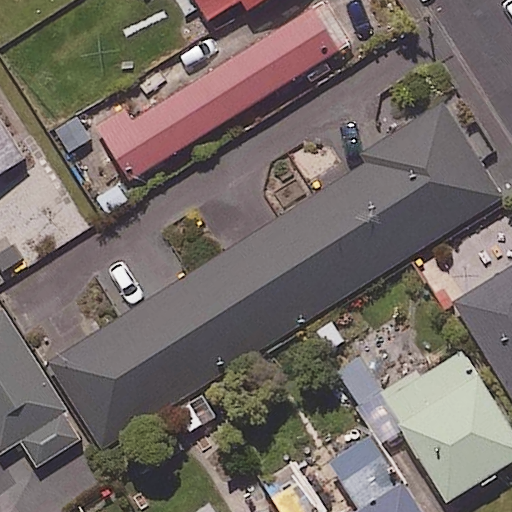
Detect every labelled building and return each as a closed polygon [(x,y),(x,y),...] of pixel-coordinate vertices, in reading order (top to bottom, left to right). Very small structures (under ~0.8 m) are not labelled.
[(353,41),(328,0),(320,0),(137,111),(129,98),(98,117),(133,175),(353,41)] [(202,0),(212,15),(236,0),(252,0),(253,1),(255,0),(202,0)] [(506,193),(445,96),(362,148),(369,159),(52,358),(107,444),(506,193)] [(0,169),(27,153),(0,111),(0,169)] [(511,266),(458,299),(511,386),(511,266)] [(85,435),(7,305),(0,309),(0,446),(1,448),(22,435),(38,463),(85,435)] [(511,407),(468,340),(388,391),(362,352),(341,365),(389,439),(406,428),(454,501),(511,463),(511,407)] [(430,511),(376,426),(321,461),(353,511),(351,511),(430,511)] [(320,511),(327,508),(296,459),(263,480),(283,511),(320,511)]
